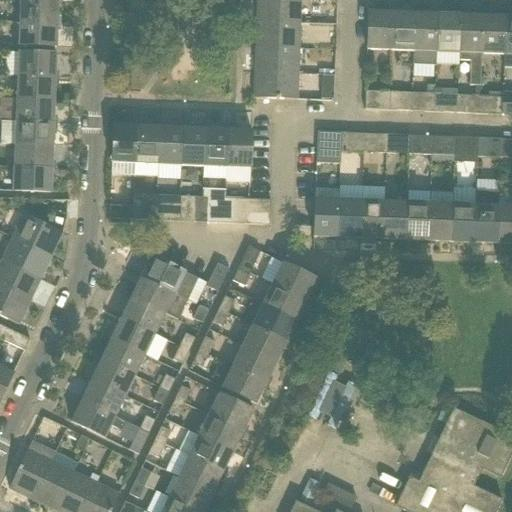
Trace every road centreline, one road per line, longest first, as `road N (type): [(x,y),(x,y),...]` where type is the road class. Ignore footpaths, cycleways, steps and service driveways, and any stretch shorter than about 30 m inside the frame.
road 1 (residential): [(0,447),(87,264),(97,0)]
road 2 (residential): [(140,232),(279,239),(284,118),(349,120)]
road 3 (residential): [(349,120),(511,124)]
road 4 (residential): [(353,0),(349,120)]
